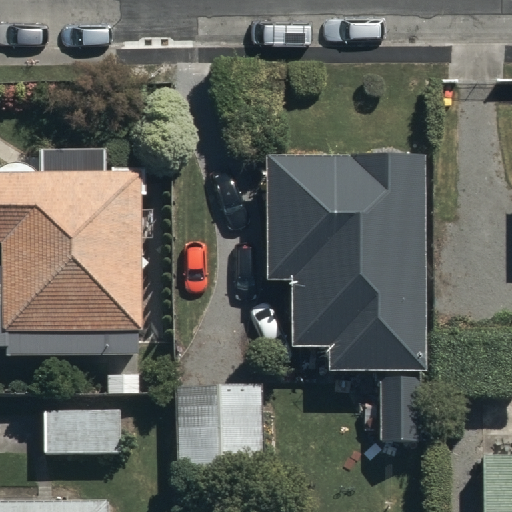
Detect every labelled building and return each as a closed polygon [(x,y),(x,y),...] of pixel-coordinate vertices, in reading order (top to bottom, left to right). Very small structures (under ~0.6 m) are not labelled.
[(0,329),(8,330),(8,346),(114,346),(114,331),(134,331),(134,254),(147,254),(147,172),(106,172),(106,151),(36,151),(36,173),(0,173),(0,329)] [(264,159),(263,279),(290,279),(289,346),(326,347),(325,371),(379,372),(378,444),(416,445),(417,372),(420,372),(423,161),(264,159)] [(511,337),(433,338),(434,396),(438,396),(439,440),(464,440),(464,395),(511,394),(511,337)] [(174,385),(174,473),(263,473),(263,385),(174,385)] [(127,407),(39,407),(39,454),(127,454),(127,407)] [(511,511),(511,459),(480,460),(480,511),(511,511)]
